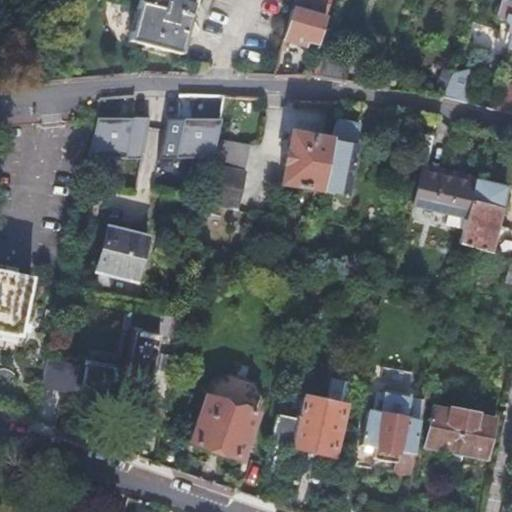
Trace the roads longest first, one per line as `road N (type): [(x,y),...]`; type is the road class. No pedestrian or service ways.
road 1 (residential): [(511,128),(310,91),(152,86),(0,101)]
road 2 (residential): [(0,435),(223,511)]
